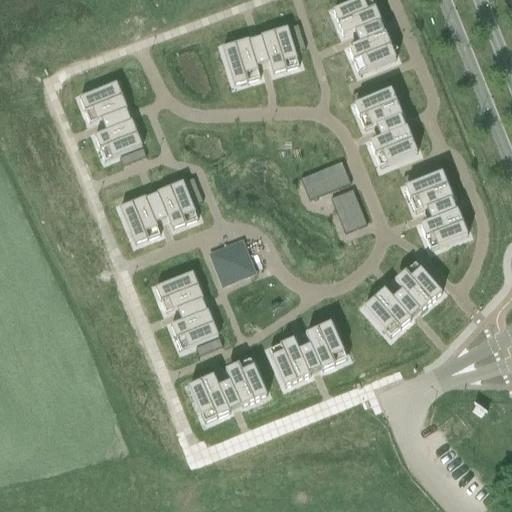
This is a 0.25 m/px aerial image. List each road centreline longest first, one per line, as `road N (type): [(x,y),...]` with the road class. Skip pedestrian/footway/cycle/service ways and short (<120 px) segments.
road 1 (unclassified): [(457,511),(422,471),(387,394),(445,379)]
road 2 (tertiary): [(443,0),(511,171)]
